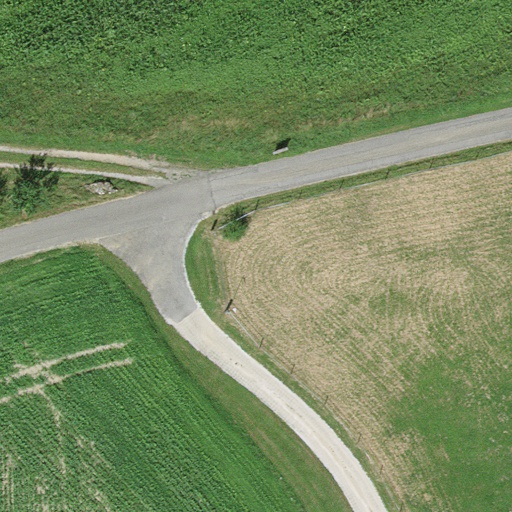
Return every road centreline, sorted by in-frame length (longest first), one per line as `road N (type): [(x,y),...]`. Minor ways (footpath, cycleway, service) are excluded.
road 1 (residential): [(0,249),(511,128)]
road 2 (track): [(0,160),(212,194)]
